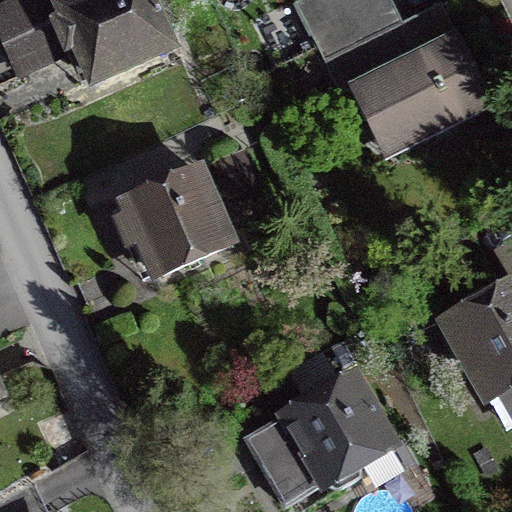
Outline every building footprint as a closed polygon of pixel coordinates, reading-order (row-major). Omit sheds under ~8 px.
[(90,85),(166,51),(143,0),(83,0),(57,12),(90,85)] [(380,0),(312,0),(326,26),(307,35),(308,36),(380,0)] [(337,97),(346,93),(362,125),(382,115),(403,156),(490,112),(438,8),(418,18),(428,50),(413,57),(385,0),(380,0),(308,36),(337,97)] [(240,153),(211,167),(221,190),(250,176),(240,153)] [(228,248),(195,176),(121,208),(125,218),(113,223),(120,239),(132,234),(153,281),(228,248)] [(511,376),(511,291),(450,325),(456,335),(446,340),(463,372),(473,366),(487,390),(511,376)] [(387,450),(349,385),(245,445),(283,510),(320,489),(334,496),(355,483),(357,467),(387,450)]
